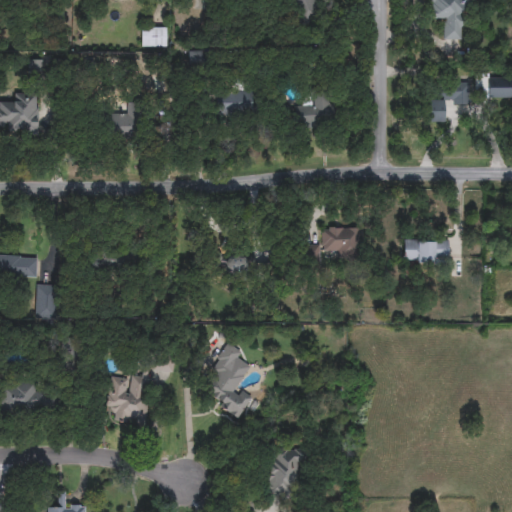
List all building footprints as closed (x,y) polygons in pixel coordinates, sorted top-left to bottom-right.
[(313,0),(319,22),(297,27),(290,0),(313,0)] [(443,19),(429,19),(428,0),(474,0),(475,6),(461,6),(461,40),(443,40),(443,19)] [(141,47),(141,28),(166,28),(166,47),(141,47)] [(511,78),(511,98),(487,98),(487,78),(511,78)] [(443,123),(427,122),(428,84),(469,84),(469,104),(443,103),(443,123)] [(215,93),(251,93),(251,112),(215,112),(215,93)] [(37,132),(0,132),(0,103),(13,103),(13,94),(37,94),(37,132)] [(294,107),(304,107),(304,98),(331,98),(331,126),(294,126),(294,107)] [(126,141),(102,129),(112,110),(136,122),(126,141)] [(336,258),(336,252),(321,252),(321,228),(359,228),(359,258),(336,258)] [(403,264),(403,241),(446,241),(446,264),(403,264)] [(297,246),(319,246),(319,263),(297,263),(297,246)] [(93,252),(135,252),(135,267),(93,267),(93,252)] [(229,277),(227,258),(246,256),(248,275),(229,277)] [(0,276),(0,257),(36,258),(35,278),(0,276)] [(35,320),(35,290),(56,290),(56,320),(35,320)] [(238,419),(198,393),(230,345),(241,352),(236,359),(249,367),(235,390),(250,400),(238,419)] [(147,381),(141,426),(113,422),(114,412),(105,411),(110,376),(147,381)] [(45,422),(0,401),(0,396),(8,378),(55,399),(45,422)] [(303,457),(286,499),(260,488),(278,446),(303,457)] [(47,511),(47,509),(57,508),(57,494),(64,494),(65,507),(85,506),(85,511),(47,511)]
